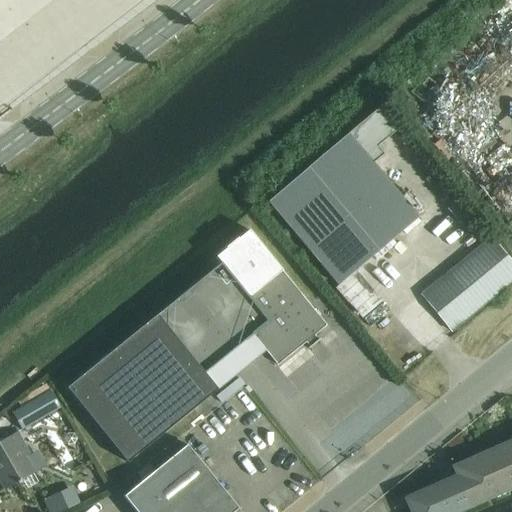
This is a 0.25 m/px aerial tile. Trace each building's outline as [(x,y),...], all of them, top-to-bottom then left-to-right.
[(377,299),(354,272),(418,218),(373,164),(384,155),(377,147),(396,132),(377,109),(267,202),(361,313),(377,299)] [(438,203),(455,189),(415,143),(399,157),(438,203)] [(204,373),(252,334),(278,365),(306,342),(309,347),(308,348),(309,349),(320,340),(319,339),(318,340),(314,335),(326,326),(307,302),(287,278),(249,230),(238,239),(237,238),(232,243),(226,248),(226,249),(216,257),(216,258),(221,263),(157,315),(67,389),(129,464),(218,390),(204,373)] [(511,281),(511,264),(491,238),(421,295),(451,332),(511,281)] [(50,391),(11,413),(22,431),(61,408),(50,391)] [(12,435),(0,441),(0,480),(5,490),(15,484),(15,486),(21,483),(20,481),(34,473),(32,471),(25,459),(23,455),(26,452),(26,448),(24,445),(21,444),(17,444),(12,435)] [(449,479),(404,499),(409,511),(458,511),(463,510),(507,490),(511,488),(511,440),(489,451),(445,470),(449,479)] [(234,511),(239,509),(187,445),(123,497),(135,511),(234,511)] [(149,464),(136,474),(141,481),(154,471),(149,464)] [(71,491),(60,496),(67,510),(77,505),(71,491)]
